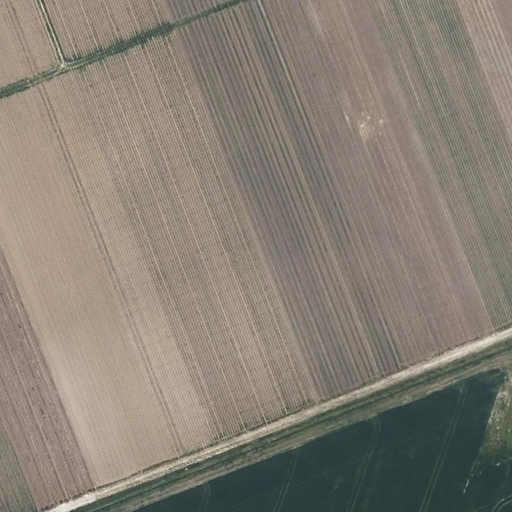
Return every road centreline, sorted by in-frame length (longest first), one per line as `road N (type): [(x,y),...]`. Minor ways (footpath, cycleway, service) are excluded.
road 1 (track): [(511,330),(46,511)]
road 2 (track): [(240,0),(66,68),(38,0)]
